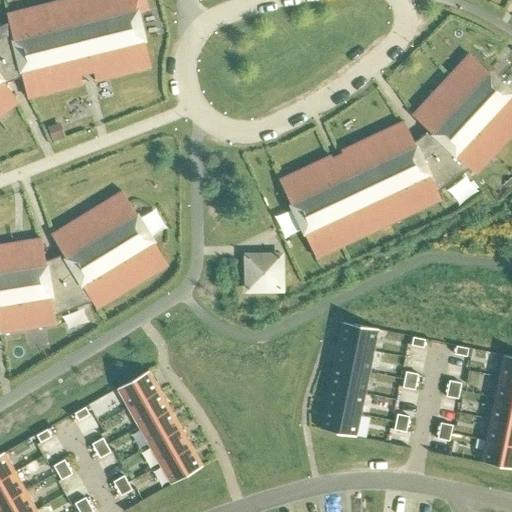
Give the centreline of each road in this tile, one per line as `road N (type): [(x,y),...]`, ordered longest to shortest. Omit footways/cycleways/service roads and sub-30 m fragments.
road 1 (residential): [(202,118),(235,132),(263,130),(339,94),(402,35),(396,0)]
road 2 (unclassified): [(235,511),(356,480),(465,497)]
